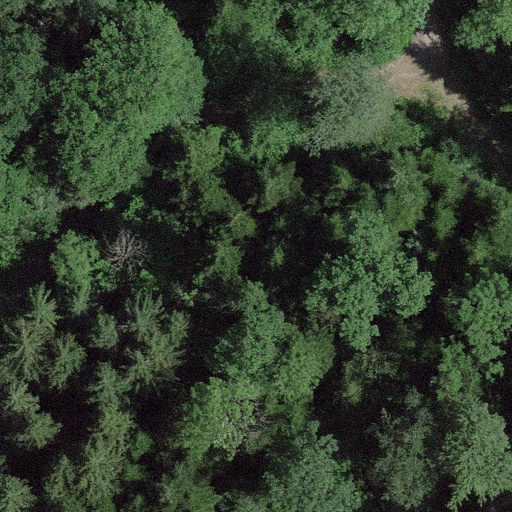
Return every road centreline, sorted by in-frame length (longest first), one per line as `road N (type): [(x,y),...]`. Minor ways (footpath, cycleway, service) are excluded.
road 1 (track): [(441,62),(229,122),(88,213),(0,289)]
road 2 (track): [(431,0),(441,62),(511,173)]
